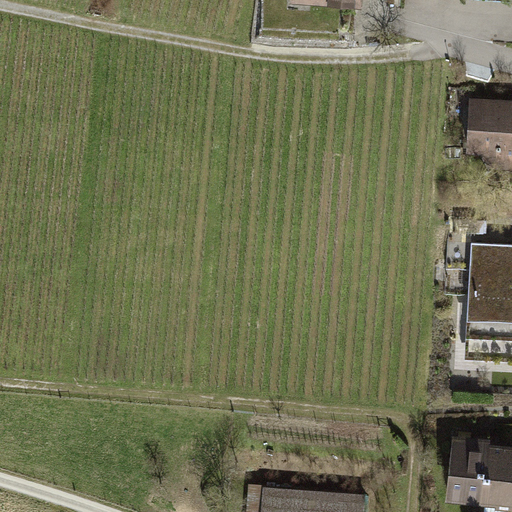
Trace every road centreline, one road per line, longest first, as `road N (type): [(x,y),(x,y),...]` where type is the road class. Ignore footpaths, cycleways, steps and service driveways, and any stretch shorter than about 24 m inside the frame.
road 1 (track): [(0,380),(401,414),(418,438),(413,511)]
road 2 (track): [(460,38),(427,51),(327,59),(0,4)]
